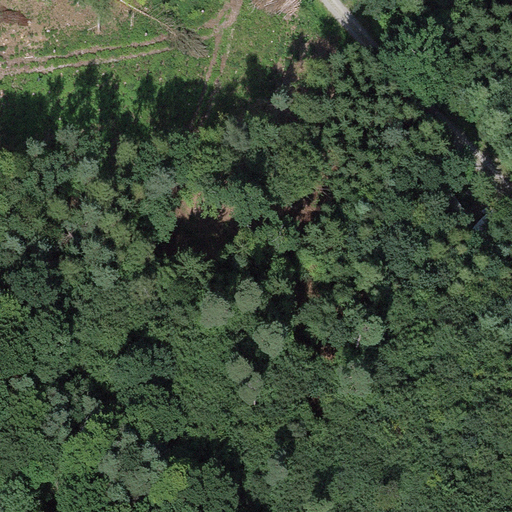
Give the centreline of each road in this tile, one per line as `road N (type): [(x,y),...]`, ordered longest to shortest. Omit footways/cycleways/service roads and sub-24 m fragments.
road 1 (track): [(235,0),(173,255),(166,311),(177,436)]
road 2 (track): [(332,0),(511,204)]
